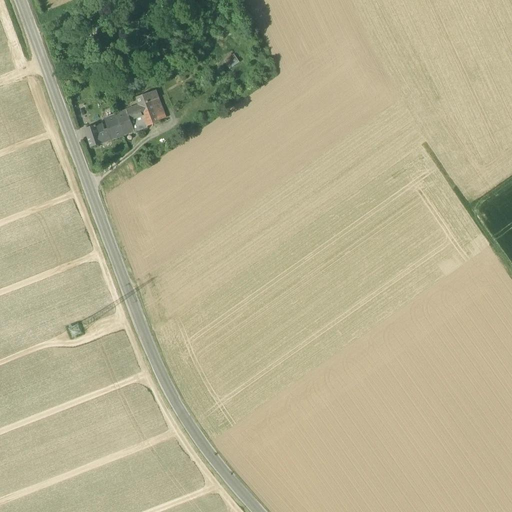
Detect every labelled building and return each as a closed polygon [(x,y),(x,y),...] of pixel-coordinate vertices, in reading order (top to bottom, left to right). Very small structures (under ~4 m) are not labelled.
[(163,56),(168,64),(178,58),(174,50),(163,56)] [(225,61),(230,68),(238,62),(233,56),(225,61)] [(137,68),(142,78),(154,71),(149,61),(137,68)] [(139,106),(147,127),(160,122),(159,120),(166,118),(155,91),(136,98),(139,106)] [(139,106),(116,115),(124,135),(134,131),(135,133),(148,128),(147,127),(139,106)] [(124,136),(124,135),(116,115),(104,119),(108,131),(111,140),(124,136)] [(101,124),(95,126),(101,144),(111,140),(108,131),(104,133),(101,124)] [(91,148),(101,144),(95,126),(85,129),(91,148)]
